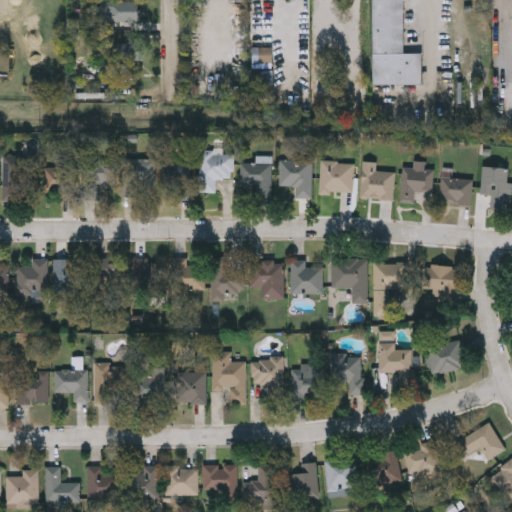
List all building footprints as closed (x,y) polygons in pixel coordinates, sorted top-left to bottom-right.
[(111,21),(111,0),(140,0),(140,21),(111,21)] [(423,52),(422,83),(372,83),(372,0),(404,0),(404,52),(423,52)] [(144,59),(114,59),(114,41),(144,41),(144,59)] [(199,191),(199,153),(232,153),(232,177),(214,176),(214,191),(199,191)] [(2,155),(27,155),(27,200),(2,200),(2,155)] [(161,156),(193,156),(193,195),(170,195),(170,181),(161,181),(161,156)] [(120,196),(120,158),(153,158),(153,188),(140,188),(140,196),(120,196)] [(310,158),(310,197),(293,197),(293,185),(278,185),(278,158),(310,158)] [(353,161),(352,193),(319,192),(319,160),(353,161)] [(240,185),(240,161),(270,161),(270,196),(256,196),(256,185),(240,185)] [(414,201),(400,201),(401,167),(413,167),(414,161),(424,161),(424,169),(433,169),(432,191),(414,190),(414,201)] [(78,164),(109,165),(109,187),(99,187),(99,199),(37,198),(38,169),(78,169),(78,164)] [(511,181),(510,198),(505,198),(505,210),(488,209),(489,194),(480,193),(481,166),(507,167),(506,181),(511,181)] [(393,199),(360,198),(361,167),(393,168),(393,199)] [(471,177),(471,204),(439,203),(440,176),(471,177)] [(243,297),(211,297),(210,257),(227,257),(227,270),(243,270),(243,297)] [(31,266),(31,258),(47,258),(47,293),(16,293),(16,266),(31,266)] [(367,258),(367,306),(330,306),(330,258),(367,258)] [(82,259),(82,290),(53,290),(53,259),(82,259)] [(162,259),(162,289),(132,289),(132,259),(162,259)] [(204,289),(172,289),(172,259),(204,259),(204,289)] [(290,293),(290,259),(305,259),(305,267),(320,267),(320,293),(290,293)] [(94,284),(94,260),(125,260),(125,284),(94,284)] [(283,298),(261,298),(260,287),(250,287),(250,266),(260,265),(260,260),(283,260),(283,298)] [(0,262),(0,291),(8,292),(8,262),(0,262)] [(410,262),(409,289),(390,289),(390,314),(373,314),(373,262),(410,262)] [(430,290),(423,290),(424,264),(457,265),(456,299),(430,299),(430,290)] [(466,366),(436,374),(430,347),(459,340),(466,366)] [(378,341),(394,341),(394,348),(411,348),(411,382),(400,382),(400,372),(378,372),(378,341)] [(211,351),(230,351),(230,361),(245,361),(245,403),(228,403),(228,390),(211,390),(211,351)] [(331,354),(361,353),(362,394),(349,394),(348,379),(331,379),(331,354)] [(8,407),(0,407),(0,358),(7,358),(8,407)] [(284,358),(284,395),(268,395),(268,383),(251,383),(251,358),(284,358)] [(93,363),(122,363),(122,391),(116,391),(116,403),(93,403),(93,363)] [(291,367),(324,368),(323,398),(290,398),(291,367)] [(54,391),(54,369),(88,369),(88,401),(72,401),(72,391),(54,391)] [(15,403),(15,371),(48,371),(48,403),(15,403)] [(205,371),(205,403),(175,403),(175,371),(205,371)] [(164,374),(164,402),(132,402),(132,374),(164,374)] [(453,442),(489,423),(504,449),(487,459),(480,447),(462,457),(453,442)] [(417,444),(433,440),(441,469),(409,477),(403,452),(418,448),(417,444)] [(398,483),(375,483),(375,451),(398,451),(398,483)] [(357,487),(327,490),(324,460),(355,458),(357,487)] [(301,463),(316,462),(318,498),(288,499),(287,474),(301,473),(301,463)] [(203,464),(237,464),(237,497),(224,497),(224,490),(203,490),(203,464)] [(276,464),(277,508),(261,509),(261,500),(243,501),(243,481),(258,481),(258,465),(276,464)] [(158,465),(158,499),(131,499),(131,473),(142,473),(142,465),(158,465)] [(44,466),(60,466),(60,482),(79,482),(79,503),(44,503),(44,466)] [(87,466),(116,466),(116,499),(87,499),(87,466)] [(165,495),(165,466),(198,466),(198,495),(165,495)] [(6,504),(6,476),(22,476),(22,470),(39,470),(39,504),(6,504)]
